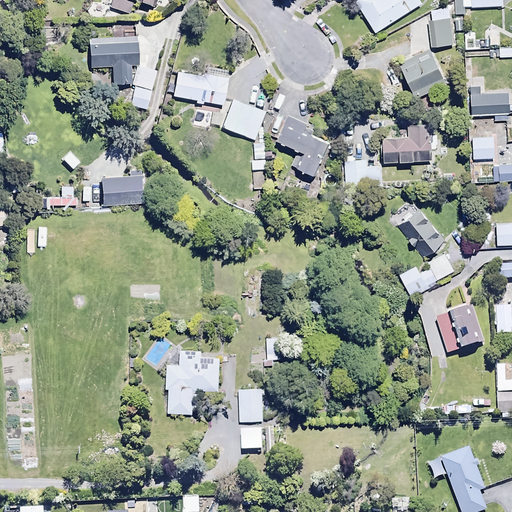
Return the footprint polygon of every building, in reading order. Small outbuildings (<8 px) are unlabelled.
[(110,0),(108,6),(128,14),(132,0),(152,7),(155,0),(110,0)] [(352,0),(373,33),(421,4),(418,0),(352,0)] [(448,9),(430,11),(431,20),(426,21),(429,48),(451,45),(448,9)] [(136,36),(87,38),(89,68),(110,67),(111,85),(131,84),(130,65),(137,65),(136,36)] [(511,48),(499,48),(499,58),(511,58),(511,48)] [(428,49),(397,63),(413,99),(445,85),(428,49)] [(205,76),(176,70),(171,96),(194,101),(194,103),(202,105),(203,102),(221,106),(226,77),(225,77),(226,70),(206,66),(205,76)] [(156,71),(137,67),(132,85),(152,90),(156,71)] [(508,113),(507,93),(479,95),(479,86),(468,87),(469,114),(508,113)] [(264,113),(230,100),(221,127),(254,140),(264,113)] [(305,126),(306,125),(287,116),(275,140),(278,142),(278,143),(283,145),(284,144),(292,148),(292,150),(297,152),(298,151),(302,153),(300,156),(296,154),(290,165),(314,177),(329,144),(310,135),(313,130),(305,126)] [(429,124),(406,125),(406,137),(397,138),(397,129),(387,129),(387,137),(381,138),(382,163),(397,163),(397,161),(411,161),(411,162),(430,162),(430,151),(436,151),(436,136),(429,136),(429,124)] [(493,134),(471,136),(473,157),(494,155),(493,134)] [(253,144),(254,159),(263,159),(262,144),(253,144)] [(127,176),(99,179),(102,206),(143,202),(140,168),(127,170),(127,176)] [(71,187),(58,187),(59,197),(41,198),(42,212),(54,211),(54,207),(76,206),(76,196),(71,197),(71,187)] [(419,209),(397,227),(422,259),(444,242),(419,209)] [(511,220),(495,222),(497,244),(511,242),(511,220)] [(453,271),(443,253),(426,263),(429,268),(419,273),(415,266),(397,275),(410,299),(429,289),(427,285),(453,271)] [(511,265),(499,265),(500,280),(511,279),(511,265)] [(510,305),(495,306),(496,332),(511,332),(510,305)] [(483,343),(471,306),(434,318),(446,355),(483,343)] [(200,352),(179,350),(178,365),(166,365),(164,391),(167,391),(166,414),(192,415),(193,391),(217,393),(219,358),(200,356),(200,352)] [(511,381),(504,382),(504,365),(495,365),(496,414),(511,414),(511,381)] [(261,388),(237,389),(237,422),(261,422),(261,388)] [(439,459),(445,476),(459,511),(483,511),(486,511),(479,492),(485,489),(468,447),(439,459)] [(391,499),(391,509),(412,509),(412,499),(391,499)]
